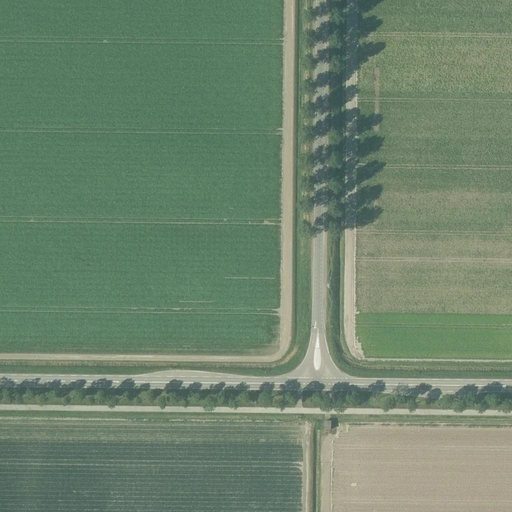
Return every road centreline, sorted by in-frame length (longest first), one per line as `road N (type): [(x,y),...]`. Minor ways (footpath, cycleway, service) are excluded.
road 1 (unclassified): [(320,0),(317,333)]
road 2 (secondary): [(306,384),(0,380)]
road 3 (secondary): [(511,386),(327,384)]
